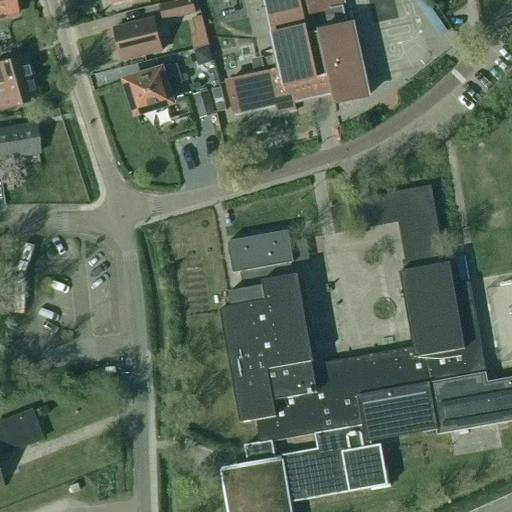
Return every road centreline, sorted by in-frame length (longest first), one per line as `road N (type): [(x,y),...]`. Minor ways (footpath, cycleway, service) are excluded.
road 1 (residential): [(120,216),(238,186),(379,136),(456,75),(511,9)]
road 2 (residential): [(144,511),(139,345),(120,216)]
road 3 (residential): [(120,216),(53,0)]
road 4 (residential): [(120,216),(0,225)]
